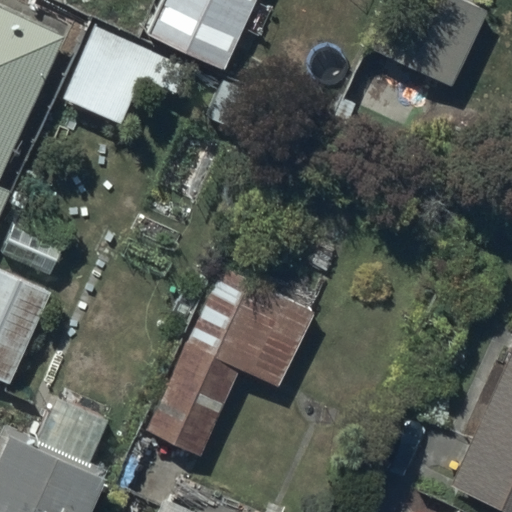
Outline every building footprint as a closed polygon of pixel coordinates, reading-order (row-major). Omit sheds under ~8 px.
[(0,0),(0,204),(11,181),(2,176),(71,30),(6,0),(0,0)] [(96,7),(60,86),(121,114),(160,27),(226,57),(252,0),(155,0),(143,29),(96,7)] [(484,0),(374,0),(359,34),(451,74),(484,0)] [(222,255),(147,419),(202,444),(241,360),(278,377),(317,290),(277,272),(274,278),(222,255)] [(0,259),(0,368),(6,372),(1,384),(16,391),(27,366),(15,360),(50,282),(0,259)] [(511,330),(446,471),(511,501),(511,330)] [(0,511),(76,511),(105,454),(6,408),(0,420),(0,511)] [(157,498),(150,511),(224,511),(177,491),(184,475),(139,456),(126,484),(157,498)]
